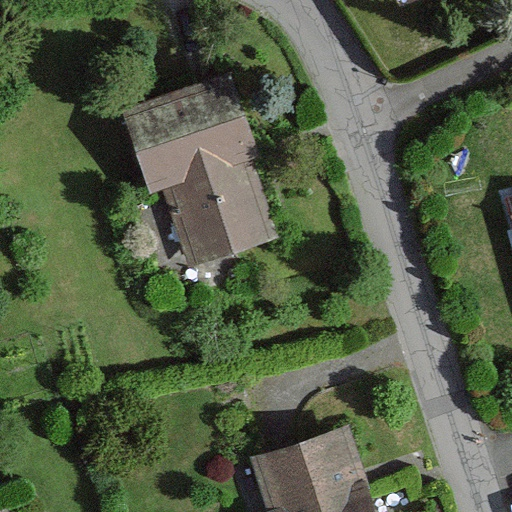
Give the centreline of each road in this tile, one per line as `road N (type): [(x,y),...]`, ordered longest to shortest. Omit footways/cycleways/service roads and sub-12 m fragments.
road 1 (residential): [(484,511),(363,130),(305,0)]
road 2 (unknown): [(363,130),(401,105),(511,61)]
